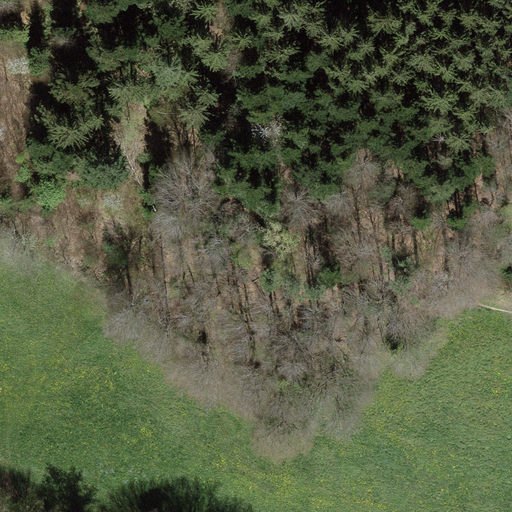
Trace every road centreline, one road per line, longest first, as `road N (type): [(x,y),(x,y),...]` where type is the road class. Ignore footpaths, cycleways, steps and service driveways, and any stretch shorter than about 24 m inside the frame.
road 1 (track): [(437,282),(352,221),(236,96),(174,0)]
road 2 (track): [(511,102),(381,19),(308,0)]
